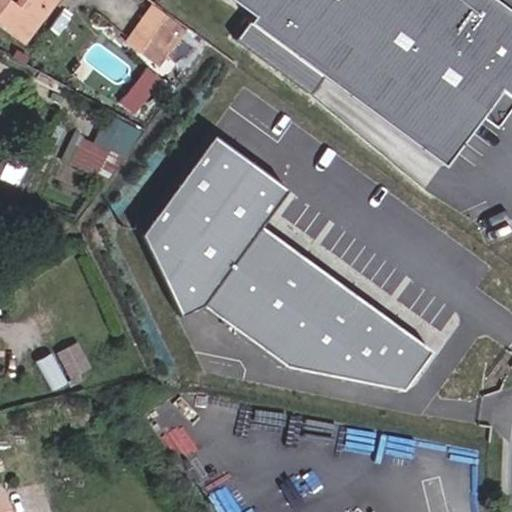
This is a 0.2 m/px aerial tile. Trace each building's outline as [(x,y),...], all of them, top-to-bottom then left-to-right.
[(0,0),(0,19),(25,38),(53,0),(27,0),(21,9),(7,0),(0,0)] [(27,0),(7,0),(21,9),(27,0)] [(511,17),(511,11),(496,0),(234,0),(252,12),(233,38),(307,93),(321,75),(441,164),(478,114),(511,68),(511,21),(511,20),(511,17)] [(511,0),(496,0),(511,11),(511,0)] [(189,28),(158,5),(130,43),(153,60),(162,47),(171,54),(189,28)] [(494,126),(511,101),(511,17),(511,20),(511,21),(511,68),(478,114),(494,126)] [(121,102),(138,112),(160,73),(143,63),(121,102)] [(205,307),(295,364),(403,387),(432,340),(260,233),(263,218),(282,189),(284,180),(207,132),(141,238),(157,248),(153,269),(171,281),(168,298),(172,300),(205,307)] [(108,150),(83,139),(73,160),(98,173),(108,150)] [(92,367),(78,341),(60,352),(74,377),(92,367)] [(70,382),(52,351),(37,360),(55,390),(70,382)] [(0,492),(0,511),(10,511),(4,492),(1,493),(0,492)]
